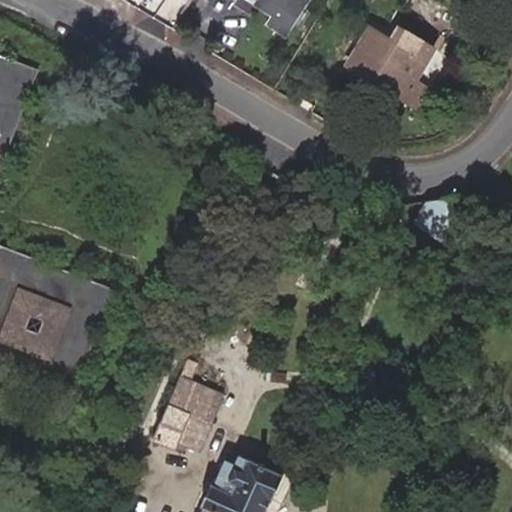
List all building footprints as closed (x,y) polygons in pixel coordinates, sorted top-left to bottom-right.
[(257,2),(258,0),(232,0),(231,2),(250,14),(257,2)] [(305,0),(258,0),(257,2),(275,14),(269,23),(284,33),(305,0)] [(413,81),(433,48),(399,28),(391,41),(370,28),(348,64),(381,85),(384,80),(405,94),(413,81)] [(0,160),(34,72),(0,58),(0,160)] [(414,105),(424,88),(413,81),(405,94),(384,80),(381,85),(414,105)] [(229,156),(238,143),(223,133),(214,147),(229,156)] [(453,246),(475,212),(460,202),(455,198),(429,201),(416,222),(453,246)] [(0,371),(68,397),(108,291),(1,249),(0,252),(0,371)] [(200,452),(224,395),(191,381),(198,364),(187,359),(152,438),(177,449),(180,443),(200,452)] [(265,511),(283,473),(230,449),(214,484),(212,483),(201,506),(203,507),(201,511),(265,511)]
